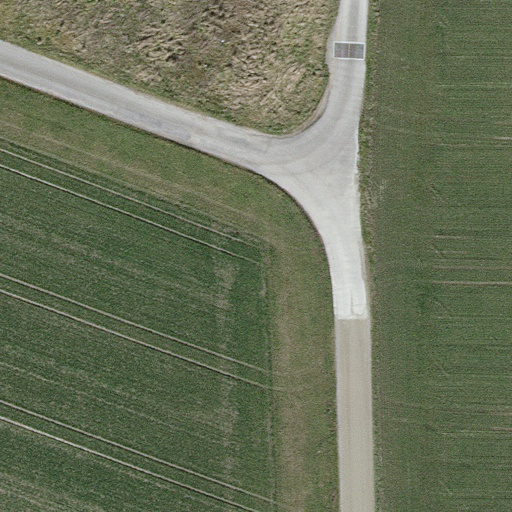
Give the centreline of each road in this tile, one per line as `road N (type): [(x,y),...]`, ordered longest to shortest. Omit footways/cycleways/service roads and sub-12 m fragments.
road 1 (residential): [(0,58),(335,186)]
road 2 (track): [(335,186),(351,511)]
road 3 (track): [(335,186),(357,0)]
